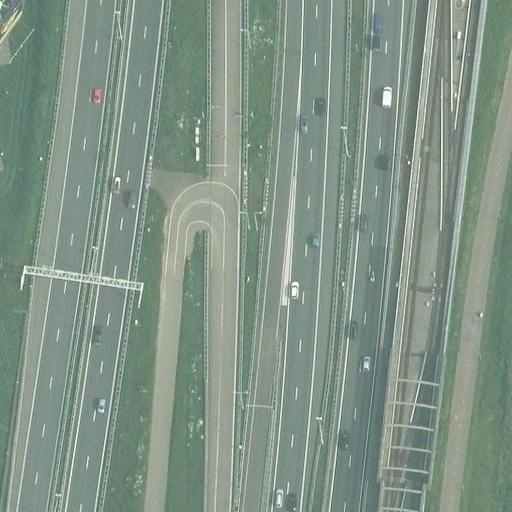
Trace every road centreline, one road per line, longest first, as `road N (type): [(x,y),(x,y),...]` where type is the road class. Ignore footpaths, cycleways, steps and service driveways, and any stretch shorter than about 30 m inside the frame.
road 1 (motorway): [(147,0),(80,511)]
road 2 (motorway): [(100,0),(33,511)]
road 3 (motorway): [(343,511),(386,0)]
road 4 (motorway): [(284,511),(316,0)]
